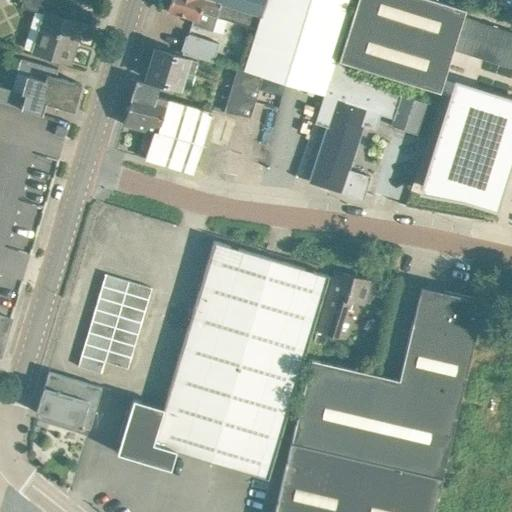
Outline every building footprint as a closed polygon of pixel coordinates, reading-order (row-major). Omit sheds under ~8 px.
[(70,49),(78,22),(67,19),(70,7),(46,0),(21,0),(20,6),(37,11),(25,48),(69,61),(72,49),(70,49)] [(221,2),(213,0),(169,0),(166,10),(193,18),(191,25),(211,31),(216,15),(221,2)] [(265,0),(213,0),(221,2),(216,15),(244,24),(256,27),(265,0)] [(334,59),(352,0),(265,0),(256,27),(255,33),(249,49),(244,68),(324,93),(334,59)] [(464,9),(434,0),(352,0),(334,59),(350,64),(439,92),(453,48),(511,66),(511,32),(489,25),(492,13),(485,11),(482,23),(462,17),(464,9)] [(244,24),(242,29),(255,33),(256,27),(244,24)] [(188,33),(182,53),(212,63),(219,43),(188,33)] [(193,74),(197,61),(154,48),(146,77),(179,88),(184,72),(193,74)] [(0,85),(0,100),(41,112),(45,101),(54,104),(72,109),(74,110),(81,84),(62,78),(54,76),(57,68),(19,57),(16,68),(18,71),(26,74),(21,91),(0,85)] [(348,169),(364,119),(377,123),(380,113),(392,117),(390,125),(417,134),(427,100),(347,74),(350,64),(334,59),(324,93),(314,122),(316,122),(317,119),(328,122),(310,181),(340,191),(340,192),(363,200),(370,176),(348,169)] [(250,116),(262,75),(235,70),(223,111),(250,116)] [(133,89),(156,96),(159,85),(136,78),(133,89)] [(192,172),(211,111),(156,96),(133,89),(123,123),(153,131),(145,158),(192,172)] [(459,203),(491,109),(448,95),(417,188),(459,203)] [(64,137),(66,128),(57,125),(54,134),(64,137)] [(311,335),(329,275),(213,240),(195,300),(311,335)] [(344,315),(348,299),(363,304),(364,301),(369,302),(369,299),(372,297),(374,290),(373,287),(374,284),(370,283),(370,280),(335,269),(313,341),(324,344),(327,332),(345,337),(351,317),(344,315)] [(105,273),(102,285),(125,292),(128,280),(105,273)] [(128,280),(125,292),(148,299),(151,287),(128,280)] [(102,285),(98,296),(121,303),(125,292),(102,285)] [(441,475),(483,298),(482,298),(481,299),(443,290),(435,326),(412,320),(398,378),(379,461),(443,476),(441,475)] [(125,292),(121,303),(144,310),(148,299),(125,292)] [(98,296),(95,308),(118,315),(121,303),(98,296)] [(267,478),(311,335),(195,300),(163,407),(133,398),(129,410),(126,409),(126,410),(129,411),(120,440),(126,442),(130,449),(128,455),(170,468),(175,450),(267,478)] [(121,303),(118,315),(141,322),(144,310),(121,303)] [(95,308),(91,320),(114,326),(118,315),(95,308)] [(0,355),(11,318),(0,314),(0,355)] [(118,315),(114,326),(137,333),(141,322),(118,315)] [(91,320),(88,331),(111,338),(114,326),(91,320)] [(114,326),(111,338),(134,345),(137,333),(114,326)] [(88,331),(84,343),(107,349),(111,338),(88,331)] [(111,338),(107,349),(131,356),(134,345),(111,338)] [(84,343),(81,354),(104,361),(107,349),(84,343)] [(107,349),(104,361),(127,368),(131,356),(107,349)] [(81,354),(78,366),(101,373),(104,361),(81,354)] [(379,461),(398,378),(311,357),(305,379),(291,440),(289,440),(379,461)] [(89,426),(101,387),(48,371),(36,412),(89,428),(89,426)] [(366,511),(379,461),(289,440),(288,440),(290,441),(273,511),(366,511)] [(432,511),(441,476),(443,477),(443,476),(379,461),(366,511),(432,511)]
